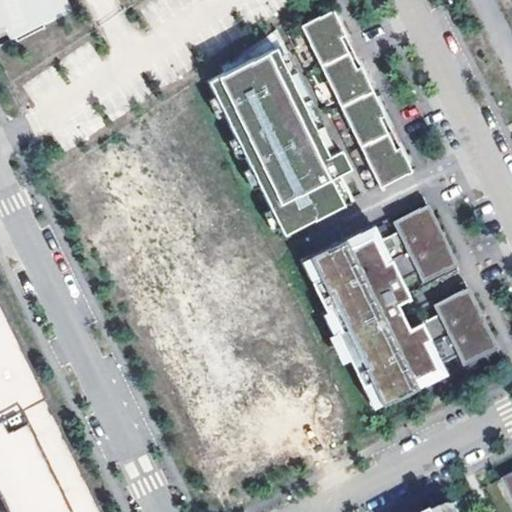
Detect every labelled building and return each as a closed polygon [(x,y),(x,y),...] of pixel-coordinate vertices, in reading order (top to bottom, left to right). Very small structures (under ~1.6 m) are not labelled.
[(336,16),(304,32),(379,187),(411,171),(403,154),(341,26),(336,16)] [(221,65),(224,71),(275,46),(331,161),(339,156),(277,28),(221,65)] [(224,71),(207,80),(281,234),(353,199),(343,179),(339,172),(349,167),(343,155),(339,156),(331,161),(275,46),(224,71)] [(349,167),(339,172),(343,179),(352,174),(349,167)] [(391,221),(396,231),(432,213),(430,209),(427,203),(391,221)] [(371,224),(298,259),(371,409),(444,373),(439,363),(456,355),(492,337),(473,297),(437,314),(407,329),(395,303),(407,297),(399,280),(416,271),(452,254),(432,213),(396,231),(378,239),(371,224)] [(452,254),(416,271),(421,282),(457,264),(452,254)] [(432,305),(437,314),(473,297),(468,287),(432,305)] [(101,511),(0,302),(0,497),(7,511),(101,511)] [(456,355),(461,365),(497,347),(492,337),(456,355)] [(470,511),(466,496),(453,502),(457,511),(470,511)] [(457,511),(453,502),(433,511),(457,511)]
